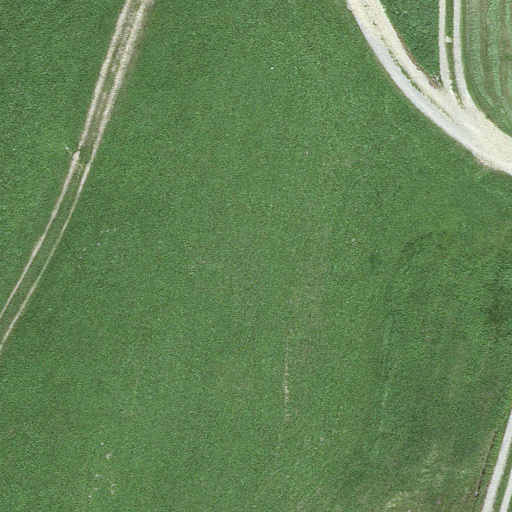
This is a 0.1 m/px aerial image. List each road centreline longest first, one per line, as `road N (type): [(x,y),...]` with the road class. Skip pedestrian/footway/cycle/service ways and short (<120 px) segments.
road 1 (track): [(140,0),(46,258),(0,348)]
road 2 (track): [(361,0),(399,70),(461,130),(511,161)]
road 3 (track): [(450,0),(461,130)]
